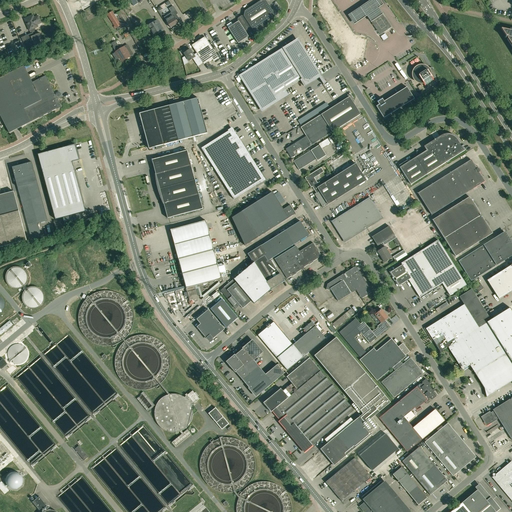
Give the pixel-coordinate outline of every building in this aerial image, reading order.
[(133,0),(136,0),(138,3),(143,0),(123,0),(129,9),(136,4),(133,0)] [(383,8),(377,0),(376,0),(349,19),(355,28),(369,19),(370,21),(382,13),(380,11),(383,8)] [(237,20),(238,21),(228,28),(238,43),(248,37),(249,37),(251,38),(254,36),(255,33),(254,32),(264,25),(264,24),(273,18),(273,15),(264,1),(262,1),(245,11),(244,16),(241,15),(238,18),(237,20)] [(173,15),(165,20),(170,28),(178,23),(181,22),(179,19),(176,15),(178,14),(173,6),(169,9),(171,12),(173,15)] [(121,19),(126,26),(128,30),(127,30),(133,39),(139,34),(123,9),(117,13),(121,19)] [(117,13),(114,15),(112,12),(107,15),(115,28),(116,28),(118,31),(126,26),(121,19),(117,13)] [(391,27),(382,14),(382,13),(370,21),(380,35),(391,27)] [(42,25),(41,23),(38,16),(32,18),(31,16),(24,19),(29,30),(42,25)] [(157,20),(149,25),(155,36),(161,32),(157,27),(160,25),(157,20)] [(507,40),(511,47),(511,31),(501,29),(505,36),(508,36),(507,40)] [(26,50),(30,48),(44,42),(40,33),(34,36),(33,33),(21,38),(26,50)] [(183,62),(188,59),(189,61),(193,59),(198,66),(203,63),(204,64),(212,59),(213,61),(219,58),(205,36),(191,45),(197,53),(194,55),(190,49),(184,53),(186,56),(182,58),(183,62)] [(146,45),(141,37),(134,41),(139,49),(146,45)] [(241,76),(262,110),(288,94),(285,90),(300,80),(304,86),(318,77),(296,41),(241,76)] [(124,47),(121,48),(118,44),(114,47),(116,51),(115,52),(122,62),(130,57),(129,54),(130,53),(126,47),(125,48),(124,47)] [(0,115),(9,133),(31,122),(56,109),(60,107),(45,76),(33,83),(24,66),(0,77),(0,115)] [(420,67),(419,66),(417,66),(418,67),(417,68),(416,69),(415,69),(415,70),(414,71),(414,72),(414,73),(413,74),(414,76),(414,77),(414,78),(415,79),(416,80),(417,81),(418,81),(419,82),(420,82),(421,82),(423,82),(425,86),(426,86),(433,81),(434,81),(429,73),(429,72),(429,71),(428,70),(428,69),(427,68),(426,68),(425,67),(424,67),(423,66),(422,66),(421,66),(420,67)] [(376,106),(384,118),(414,99),(407,87),(384,101),(382,99),(383,99),(382,98),(377,102),(378,102),(379,105),(376,106)] [(312,145),(332,132),(360,114),(349,97),(301,127),(305,135),(306,135),(306,136),(312,145)] [(149,149),(155,147),(156,150),(162,148),(162,145),(163,145),(207,133),(198,98),(139,113),(149,149)] [(232,129),(201,148),(234,199),(264,180),(232,129)] [(411,185),(427,174),(465,150),(462,146),(461,146),(457,140),(456,138),(454,137),(453,136),(451,135),(448,135),(446,135),(444,135),(442,136),(441,136),(425,147),(427,150),(400,167),(411,185)] [(302,151),(312,145),(306,136),(298,141),(286,149),(291,158),(295,155),(293,152),(300,148),(302,151)] [(75,144),(38,154),(55,220),(86,212),(72,161),(79,160),(75,144)] [(152,160),(155,174),(155,176),(155,179),(156,180),(156,182),(156,185),(157,187),(158,190),(158,192),(159,195),(160,198),(161,200),(162,203),(163,204),(164,204),(167,218),(203,209),(187,150),(152,160)] [(431,215),(484,181),(480,175),(478,173),(480,171),(478,168),(476,169),(475,166),(471,160),(436,182),(418,193),(431,215)] [(41,237),(37,223),(47,221),(31,162),(12,167),(31,239),(41,237)] [(323,208),(328,205),(366,180),(356,163),(321,185),(320,182),(317,183),(314,178),(324,172),(321,168),(308,176),(309,177),(306,179),(311,187),(312,187),(316,193),(314,194),(323,208)] [(0,247),(26,240),(19,211),(13,192),(0,195),(0,247)] [(289,218),(288,218),(295,213),(295,214),(290,204),(289,205),(290,205),(283,209),(272,192),(241,212),(231,218),(245,246),(258,237),(289,218)] [(370,197),(331,221),(341,237),(343,236),(346,240),(356,234),(357,235),(383,218),(370,197)] [(444,238),(481,215),(469,197),(432,220),(444,238)] [(481,215),(444,238),(455,257),(492,233),(481,215)] [(178,259),(213,250),(206,220),(170,230),(178,259)] [(279,272),(270,259),(288,248),(293,245),(295,244),(309,235),(300,220),(286,230),(286,229),(261,245),(248,254),(253,262),(254,262),(266,282),(271,290),(272,289),(271,289),(277,285),(280,282),(281,283),(281,282),(281,283),(285,281),(280,273),(279,273),(279,272)] [(377,246),(383,243),(395,235),(389,226),(372,237),(377,246)] [(458,261),(471,281),(495,266),(496,265),(511,255),(511,244),(504,232),(483,245),(484,245),(482,246),(458,261)] [(395,235),(383,243),(384,245),(396,238),(395,235)] [(390,272),(399,286),(408,280),(420,297),(442,283),(450,295),(466,285),(438,240),(401,263),(402,265),(390,272)] [(299,251),(296,246),(295,247),(290,250),(275,259),(287,279),(292,275),(293,276),(296,274),(296,273),(301,270),(300,268),(303,267),(304,267),(309,264),(309,265),(313,262),(318,259),(317,258),(321,256),(318,251),(319,251),(317,247),(316,248),(313,243),(299,251)] [(388,249),(387,250),(385,247),(377,251),(381,257),(390,251),(388,249)] [(213,250),(178,259),(189,300),(193,299),(193,300),(198,299),(196,289),(195,290),(194,286),(221,279),(213,250)] [(395,260),(406,253),(404,250),(393,257),(395,260)] [(392,258),(390,255),(391,254),(390,251),(381,257),(384,262),(392,258)] [(511,291),(511,264),(487,280),(499,299),(511,291)] [(372,292),(367,284),(356,266),(354,267),(327,284),(326,290),(330,290),(331,290),(338,301),(351,293),(356,290),(361,299),(372,292)] [(6,277),(6,280),(7,283),(9,286),(12,288),(15,289),(19,288),(22,287),(25,285),(26,282),(27,278),(27,275),(25,272),(22,269),(20,268),(16,267),(13,268),(10,269),(8,271),(6,274),(6,277)] [(236,309),(240,305),(243,308),(252,301),(259,294),(264,290),(246,268),(241,273),(244,276),(236,282),(234,279),(220,291),(228,300),(236,309)] [(478,292),(483,288),(480,283),(475,287),(478,292)] [(22,297),(22,300),(23,303),(25,306),(28,308),(32,308),(35,308),(38,307),(41,305),(43,302),(43,298),(43,295),(41,291),(39,289),(36,288),(33,287),(29,288),(26,289),(24,291),(23,294),(22,297)] [(435,344),(473,320),(459,297),(471,289),(470,287),(450,299),(456,309),(426,329),(435,344)] [(489,320),(491,320),(471,289),(459,297),(473,320),(478,327),(487,322),(489,321),(489,320)] [(226,328),(238,318),(222,299),(210,309),(222,322),(222,323),(226,328)] [(352,307),(332,324),(336,329),(356,312),(352,307)] [(487,322),(507,354),(511,362),(511,311),(510,307),(491,320),(489,320),(489,321),(487,322)] [(196,319),(200,324),(196,327),(206,338),(207,338),(209,341),(212,338),(213,339),(225,329),(208,309),(196,319)] [(356,336),(360,333),(370,344),(377,338),(377,337),(390,326),(385,320),(388,317),(382,309),(380,311),(379,311),(375,315),(382,324),(372,332),(363,321),(360,324),(355,319),(339,332),(360,357),(367,350),(356,336)] [(0,326),(0,334),(0,335),(13,325),(9,320),(0,326)] [(507,354),(487,322),(478,327),(473,320),(435,344),(440,352),(448,347),(463,370),(470,365),(476,374),(507,354)] [(307,333),(293,345),(274,322),(270,325),(269,324),(266,326),(267,327),(258,335),(287,371),(303,357),(326,338),(312,322),(303,329),(307,333)] [(334,466),(371,435),(372,436),(381,429),(372,418),(390,402),(336,337),(314,356),(344,391),(363,414),(358,418),(357,418),(320,449),(334,466)] [(377,381),(393,368),(400,361),(406,356),(405,355),(410,352),(403,343),(398,347),(391,339),(376,352),(373,348),(359,360),(377,381)] [(253,361),(254,360),(263,352),(255,343),(252,341),(248,344),(248,343),(243,348),(251,358),(253,361)] [(235,372),(251,358),(243,348),(242,348),(243,349),(235,355),(235,354),(231,357),(232,358),(227,362),(233,369),(232,369),(235,372)] [(511,362),(507,354),(476,374),(484,388),(487,398),(511,381),(511,362)] [(259,366),(254,360),(253,361),(251,358),(235,372),(235,373),(236,372),(242,380),(259,366)] [(287,377),(292,383),(283,391),(280,388),(263,403),(271,412),(272,411),(276,408),(283,417),(279,420),(278,421),(279,421),(283,425),(282,426),(283,425),(284,427),(286,429),(286,430),(287,430),(305,451),(313,445),(354,410),(309,358),(287,377)] [(410,358),(403,364),(395,371),(381,382),(394,398),(423,373),(410,358)] [(395,371),(403,364),(400,361),(393,368),(395,371)] [(265,375),(272,383),(284,373),(277,365),(265,374),(265,375)] [(265,375),(265,374),(259,366),(242,380),(249,388),(248,388),(248,389),(265,375)] [(264,390),(272,383),(265,375),(248,389),(251,391),(256,396),(263,390),(264,390)] [(431,391),(433,390),(429,386),(431,384),(431,383),(431,382),(430,382),(429,383),(426,379),(422,382),(422,383),(421,384),(420,384),(416,387),(379,418),(407,452),(444,420),(435,409),(413,428),(408,422),(415,416),(411,411),(423,400),(425,403),(429,400),(429,399),(430,398),(432,400),(436,396),(431,391)] [(191,404),(191,405),(199,398),(193,391),(185,398),(186,399),(187,399),(188,400),(189,401),(189,402),(190,403),(191,404)] [(144,393),(137,399),(147,411),(154,405),(144,393)] [(511,397),(493,410),(494,411),(491,413),(490,412),(481,417),(487,425),(498,418),(511,440),(511,397)] [(215,407),(208,413),(222,430),(229,424),(215,407)] [(448,423),(425,442),(453,476),(476,457),(448,423)] [(172,442),(174,443),(176,446),(190,434),(187,430),(172,442)] [(385,433),(380,438),(393,453),(398,449),(385,433)] [(380,438),(375,442),(388,458),(393,453),(380,438)] [(375,442),(370,447),(382,462),(388,458),(375,442)] [(88,457),(79,446),(75,449),(84,460),(88,457)] [(370,447),(364,451),(377,466),(382,462),(370,447)] [(419,447),(402,461),(430,495),(447,481),(419,447)] [(364,451),(359,455),(372,471),(377,466),(364,451)] [(371,477),(366,471),(355,458),(325,482),(342,501),(371,477)] [(511,461),(495,474),(494,474),(493,476),(492,477),(511,501),(511,461)] [(401,467),(393,474),(419,505),(427,498),(401,467)] [(11,489),(14,489),(17,489),(19,487),(21,485),(22,482),(22,479),(21,476),(19,474),(16,472),(13,472),(10,473),(8,475),(6,478),(5,480),(6,483),(7,485),(9,487),(11,489)] [(365,502),(360,506),(364,511),(365,511),(406,511),(382,483),(362,499),(365,502)] [(494,511),(499,507),(491,497),(486,500),(477,490),(450,511),(494,511)] [(39,496),(32,502),(39,510),(46,505),(39,496)]
